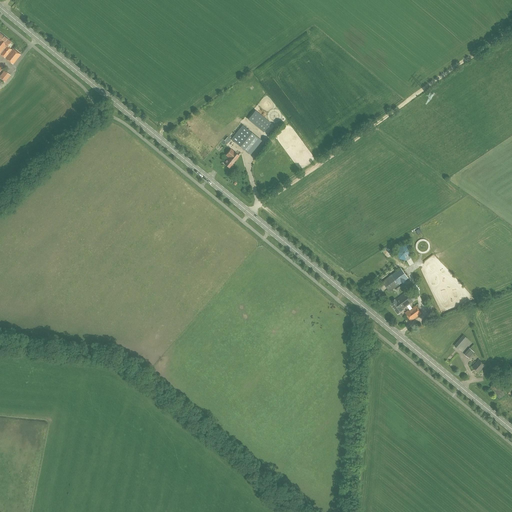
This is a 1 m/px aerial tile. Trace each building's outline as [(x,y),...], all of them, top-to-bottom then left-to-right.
[(8,46),(10,44),(9,44),(11,42),(0,32),(0,54),(13,64),(20,55),(13,48),(12,50),(7,46),(8,46)] [(0,77),(5,82),(10,75),(4,70),(0,75),(0,77)] [(263,131),(272,123),(261,111),(252,119),(263,131)] [(250,154),(261,140),(243,125),(231,139),(250,154)] [(229,167),(239,155),(231,148),(226,155),(229,157),(224,163),(229,167)] [(412,253),(412,252),(412,251),(412,250),(411,248),(410,247),(408,246),(407,245),(405,245),(404,245),(402,245),(401,246),(399,246),(398,247),(398,249),(397,250),(397,251),(397,253),(397,254),(397,256),(398,257),(399,258),(400,259),(402,260),(403,260),(405,260),(406,260),(408,260),(409,259),(410,258),(411,257),(412,255),(412,254),(412,253)] [(390,292),(408,278),(401,268),(382,281),(390,292)] [(413,301),(406,292),(396,300),(395,299),(390,303),(398,313),(403,310),(403,309),(413,301)] [(422,313),(416,305),(409,311),(408,310),(405,313),(411,321),(422,313)] [(458,349),(466,340),(463,336),(454,346),(458,349)] [(469,358),(474,352),(473,351),(470,348),(464,354),(467,357),(468,357),(469,358)] [(478,372),(485,365),(479,360),(473,367),(478,372)] [(500,398),(505,394),(496,382),(491,386),(500,398)]
